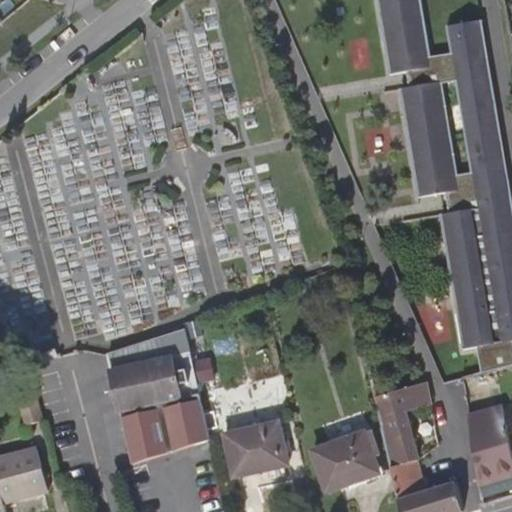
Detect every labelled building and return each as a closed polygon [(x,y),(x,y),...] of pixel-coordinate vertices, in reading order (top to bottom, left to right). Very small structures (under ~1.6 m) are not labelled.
[(511,183),(487,18),(449,24),(454,52),(433,56),(424,0),(382,0),(394,74),(435,68),(437,82),(384,90),(387,111),(403,108),(417,197),(458,191),(461,207),(444,209),(466,349),(481,346),(484,368),(511,363),(511,183)] [(110,357),(134,466),(211,441),(195,369),(188,337),(186,331),(110,357)] [(188,337),(195,369),(210,366),(203,334),(188,337)] [(39,366),(60,357),(56,348),(35,357),(39,366)] [(18,396),(36,390),(33,380),(14,388),(18,396)] [(428,382),(377,396),(389,454),(393,468),(420,460),(409,410),(433,403),(428,382)] [(45,422),(37,394),(19,398),(27,426),(45,422)] [(473,438),(482,498),(511,489),(511,449),(503,405),(503,404),(469,414),(473,438)] [(235,477),(289,465),(280,423),(226,435),(235,477)] [(328,492),(381,474),(366,432),(313,450),(328,492)] [(0,486),(1,491),(5,504),(49,492),(37,448),(0,458),(0,486)] [(463,511),(455,482),(427,491),(420,460),(393,468),(402,511),(463,511)]
